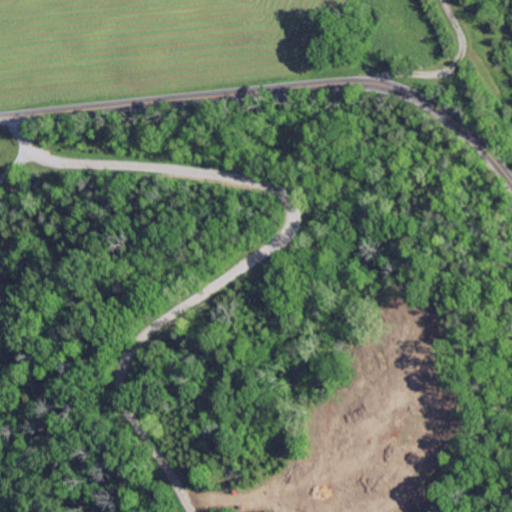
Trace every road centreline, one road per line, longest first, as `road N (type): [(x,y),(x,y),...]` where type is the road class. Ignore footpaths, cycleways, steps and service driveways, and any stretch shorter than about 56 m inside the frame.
road 1 (residential): [(18,118),(28,147),(48,159),(236,175),(284,191),(298,207),(282,239),(146,331),(124,369),(130,397),(194,511)]
road 2 (residential): [(0,120),(388,86),(444,112),(511,183)]
